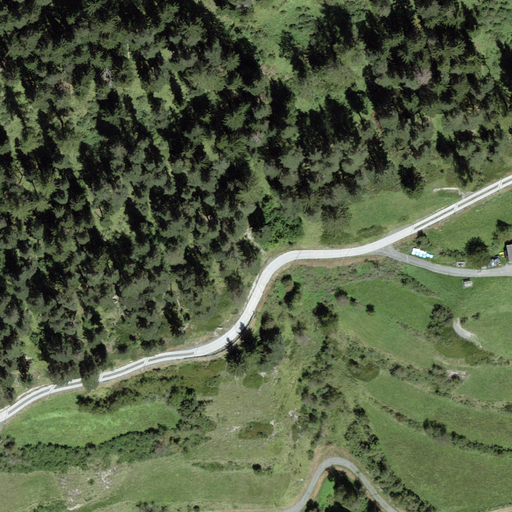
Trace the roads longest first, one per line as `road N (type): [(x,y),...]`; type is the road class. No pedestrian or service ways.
road 1 (track): [(511,178),(369,251),(280,260),(265,278),(245,337),(42,394),(0,426)]
road 2 (track): [(293,511),(333,457),(393,511)]
road 3 (track): [(369,251),(453,272),(511,270)]
